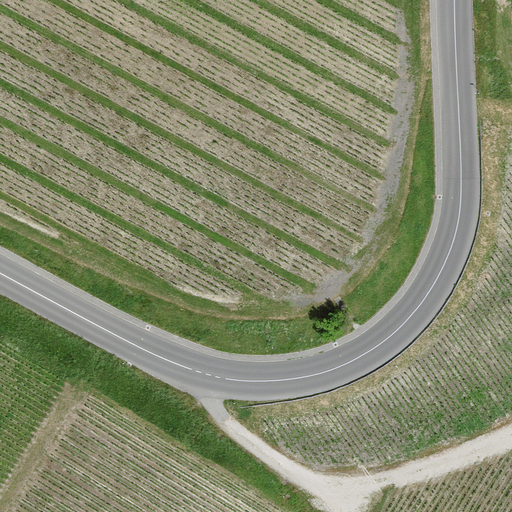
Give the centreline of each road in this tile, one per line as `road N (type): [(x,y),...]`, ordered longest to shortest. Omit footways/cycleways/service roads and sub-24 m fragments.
road 1 (tertiary): [(0,271),(158,356),(211,375),(285,380),(359,357),(414,311),(454,234),(461,184),(455,0)]
road 2 (track): [(326,494),(400,478),(511,435)]
road 3 (track): [(189,369),(244,438),(326,494)]
road 4 (track): [(1,511),(80,389)]
